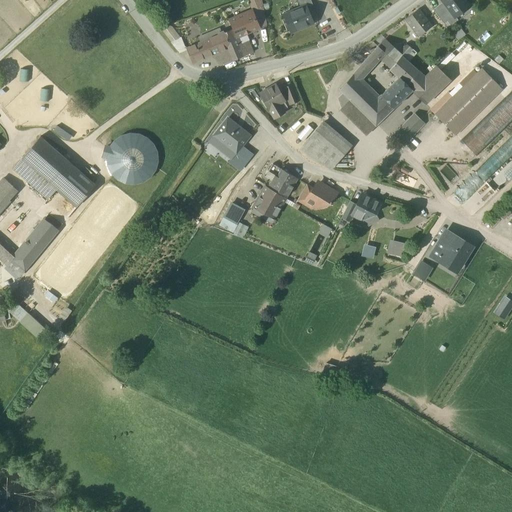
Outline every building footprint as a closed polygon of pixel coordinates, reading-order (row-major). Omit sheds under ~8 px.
[(250,6),(252,10),(252,12),(258,9),(253,0),(249,0),(251,3),(250,6)] [(253,0),(258,9),(263,7),(261,0),(253,0)] [(297,0),(301,8),(306,6),(307,7),(312,4),(310,0),(297,0)] [(441,0),(443,2),(455,17),(468,7),(463,0),(441,0)] [(448,20),(452,25),(458,20),(455,17),(443,2),(433,10),(443,24),(448,20)] [(283,16),(290,33),(313,23),(307,7),(306,6),(301,8),(283,16)] [(252,12),(259,28),(267,25),(263,7),(258,9),(252,12)] [(228,20),(232,29),(236,38),(246,34),(259,28),(252,12),(252,10),(228,20)] [(406,19),(418,35),(430,27),(418,10),(406,19)] [(171,42),(180,37),(170,25),(168,24),(160,27),(171,42)] [(465,34),(460,27),(452,32),(458,40),(465,34)] [(199,37),(202,42),(206,40),(220,35),(217,29),(199,37)] [(220,35),(206,40),(212,54),(216,55),(219,54),(221,52),(239,45),(236,38),(232,29),(220,35)] [(239,45),(243,56),(253,52),(246,34),(236,38),(239,45)] [(171,42),(179,52),(185,49),(180,37),(171,42)] [(384,52),(396,62),(401,56),(402,56),(403,55),(385,39),(378,47),(384,52)] [(193,62),(212,54),(206,40),(202,42),(187,48),(193,62)] [(399,52),(405,57),(413,49),(414,47),(408,42),(399,52)] [(216,55),(220,66),(243,56),(239,45),(221,52),(219,54),(216,55)] [(369,57),(375,62),(384,52),(378,47),(369,57)] [(413,49),(405,57),(409,61),(417,52),(413,49)] [(451,52),(436,66),(439,69),(454,55),(451,52)] [(399,77),(412,90),(425,77),(402,56),(401,56),(396,62),(390,69),(399,77)] [(375,62),(369,57),(361,66),(367,71),(375,62)] [(340,89),(344,94),(376,125),(394,107),(381,95),(377,99),(358,80),(361,79),(368,71),(367,71),(361,66),(340,89)] [(436,66),(425,77),(412,90),(411,91),(425,104),(451,80),(439,69),(436,66)] [(472,67),(449,91),(453,96),(477,72),(472,67)] [(435,114),(455,135),(502,89),(481,68),(477,72),(453,96),(435,114)] [(381,95),(394,107),(411,91),(412,90),(399,77),(381,95)] [(260,93),(274,118),(282,113),(277,105),(284,101),(275,84),(260,93)] [(282,88),(289,105),(300,101),(293,84),(282,88)] [(429,109),(435,114),(453,96),(449,91),(448,90),(429,109)] [(511,91),(461,140),(477,156),(511,121),(511,91)] [(208,100),(215,105),(220,97),(214,93),(208,100)] [(367,134),(376,125),(344,94),(338,100),(342,110),(367,134)] [(414,114),(410,119),(419,128),(424,123),(414,114)] [(235,153),(236,154),(242,146),(250,136),(228,118),(215,134),(213,136),(225,145),(235,153)] [(393,136),(403,145),(419,128),(410,119),(393,136)] [(351,145),(324,122),(301,149),(314,161),(330,169),(351,145)] [(309,124),(297,135),(304,141),(315,130),(309,124)] [(56,125),(53,130),(68,140),(72,134),(56,125)] [(149,176),(154,169),(156,160),(155,153),(152,145),(146,139),(139,136),(130,135),(122,137),(115,142),(110,149),(105,147),(103,155),(108,157),(109,165),(112,173),(119,179),(126,182),(134,183),(142,180),(149,176)] [(40,136),(23,156),(58,187),(78,204),(95,184),(94,184),(90,180),(81,172),(41,137),(40,136)] [(235,153),(213,136),(208,142),(230,160),(231,158),(235,153)] [(231,158),(243,167),(253,155),(242,146),(236,154),(235,153),(231,158)] [(47,199),(58,187),(23,156),(12,169),(47,199)] [(231,158),(230,160),(228,162),(240,171),(243,167),(231,158)] [(266,175),(273,179),(274,177),(277,178),(281,171),(281,170),(273,165),(266,175)] [(85,168),(81,172),(90,180),(94,176),(85,168)] [(281,171),(277,178),(293,187),(297,180),(281,171)] [(413,185),(415,179),(399,173),(397,180),(413,185)] [(286,198),(293,187),(277,178),(274,177),(273,179),(268,187),(286,198)] [(3,178),(0,181),(0,194),(4,198),(13,187),(3,178)] [(481,183),(461,205),(472,215),(492,193),(481,183)] [(298,199),(305,203),(314,189),(313,189),(307,185),(298,199)] [(305,203),(312,207),(315,202),(321,206),(326,205),(328,202),(330,204),(337,193),(328,188),(324,185),(318,186),(316,185),(313,189),(314,189),(305,203)] [(280,209),(286,198),(268,187),(265,186),(259,197),(280,209)] [(0,210),(17,191),(13,187),(4,198),(0,201),(0,210)] [(352,215),(361,220),(376,212),(381,203),(366,195),(362,193),(361,196),(357,204),(351,215),(352,215)] [(275,218),(280,209),(259,197),(254,205),(275,218)] [(240,223),(248,207),(233,199),(220,223),(235,231),(240,223)] [(342,217),(349,221),(352,215),(351,215),(357,204),(350,201),(342,217)] [(217,203),(213,213),(218,216),(222,205),(217,203)] [(275,218),(254,205),(253,208),(274,220),(275,218)] [(500,215),(503,219),(511,212),(507,208),(500,215)] [(12,256),(7,252),(0,259),(0,260),(5,265),(10,260),(23,270),(56,230),(43,219),(12,256)] [(249,228),(240,223),(235,231),(233,235),(243,238),(249,228)] [(332,229),(323,224),(318,233),(327,238),(332,229)] [(446,230),(440,239),(448,244),(450,245),(456,236),(446,230)] [(448,244),(442,253),(460,264),(471,246),(456,236),(450,245),(448,244)] [(442,253),(448,244),(440,239),(430,255),(438,260),(442,253)] [(375,246),(363,243),(361,255),(373,258),(375,246)] [(401,255),(403,244),(399,243),(398,248),(389,246),(388,252),(401,255)] [(317,255),(309,252),(306,257),(314,261),(317,255)] [(456,271),(460,264),(442,253),(438,260),(456,271)] [(18,277),(23,270),(10,260),(5,265),(18,277)] [(420,260),(412,274),(424,282),(433,267),(420,260)] [(57,298),(48,291),(44,295),(54,303),(57,298)] [(511,301),(505,297),(494,313),(504,320),(511,308),(511,301)] [(9,313),(40,339),(50,327),(30,309),(28,311),(13,298),(4,309),(6,310),(9,313)] [(71,311),(65,306),(58,317),(64,321),(71,311)] [(159,352),(163,344),(166,336),(168,332),(113,307),(104,327),(159,352)] [(171,338),(166,336),(163,344),(167,346),(171,338)] [(322,374),(335,378),(338,367),(325,363),(322,374)]
